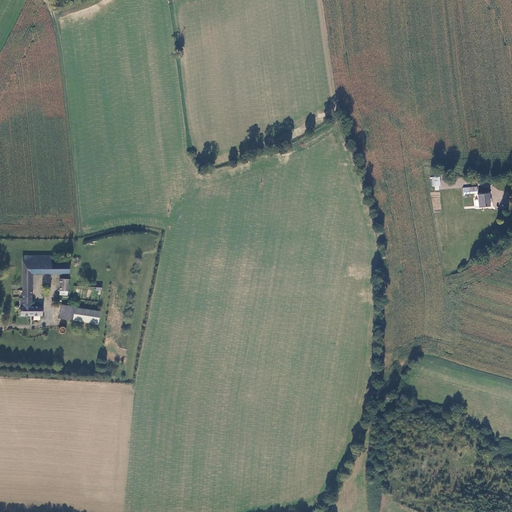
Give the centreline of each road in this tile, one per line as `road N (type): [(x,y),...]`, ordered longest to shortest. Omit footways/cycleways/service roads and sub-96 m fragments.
road 1 (track): [(362,400),(374,247),(335,113),(321,0)]
road 2 (track): [(50,322),(98,328),(92,374),(0,367)]
